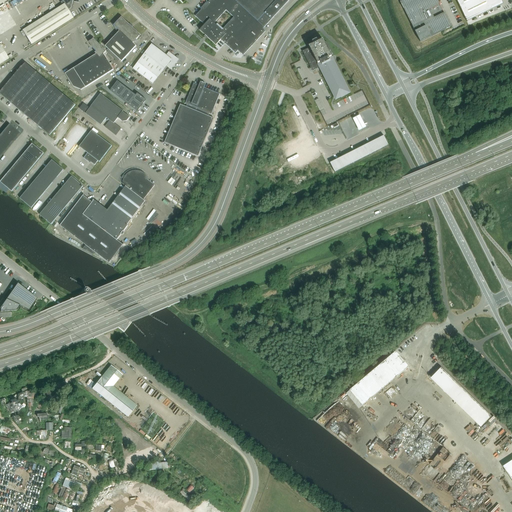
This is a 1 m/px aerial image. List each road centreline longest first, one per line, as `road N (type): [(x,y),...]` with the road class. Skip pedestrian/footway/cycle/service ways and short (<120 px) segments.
road 1 (trunk): [(0,365),(511,154)]
road 2 (trunk): [(477,156),(0,352)]
road 3 (tertiary): [(50,315),(198,245),(217,218),(267,83)]
road 4 (unclassified): [(0,105),(98,181),(196,54)]
road 5 (unclassified): [(88,326),(242,449),(255,474),(246,511)]
road 6 (secondary): [(507,292),(404,90)]
road 7 (unclassified): [(454,323),(434,211),(390,122)]
road 8 (secondary): [(397,118),(491,305)]
road 9 (unclassified): [(390,122),(330,150),(296,94),(267,83)]
road 10 (unclassified): [(113,0),(0,70)]
road 11 (unknown): [(111,166),(142,166),(161,186),(125,239)]
road 12 (trunk): [(511,34),(401,84)]
